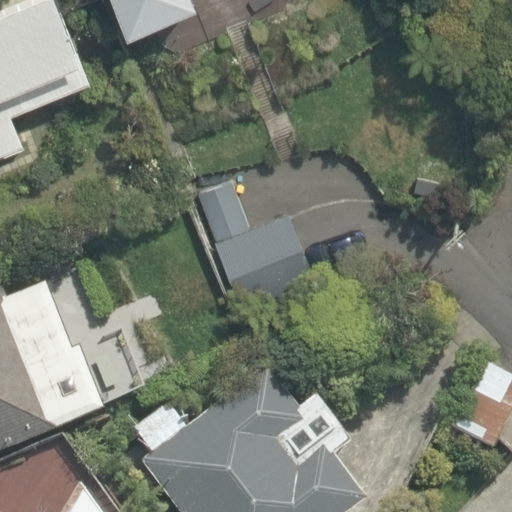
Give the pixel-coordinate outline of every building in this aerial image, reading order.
[(0,143),(23,134),(11,106),(89,74),(58,0),(2,0),(0,1),(0,143)] [(113,0),(124,29),(204,0),(113,0)] [(264,152),(177,184),(223,311),(310,279),(264,152)] [(0,458),(108,412),(37,246),(0,261),(0,458)] [(500,511),(511,491),(511,385),(475,366),(417,474),(487,511),(500,511)] [(270,434),(298,415),(270,374),(139,463),(172,511),(363,511),(319,447),(292,465),(270,434)]
